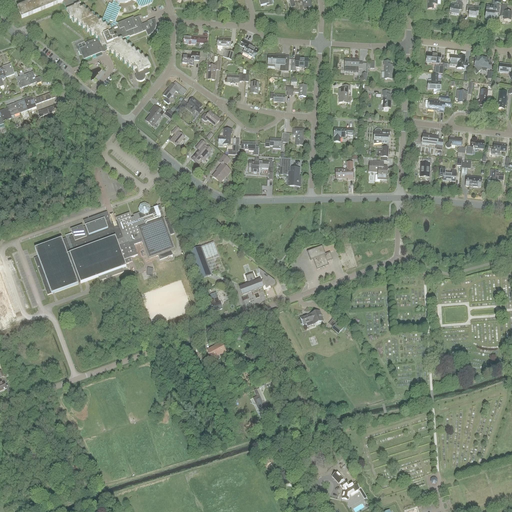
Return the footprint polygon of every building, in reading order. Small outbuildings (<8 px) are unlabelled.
[(133,18),(118,24),(118,25),(108,29),(106,25),(103,26),(102,22),(99,23),(97,18),(95,19),(93,15),(90,16),(89,11),(86,12),(84,8),(80,9),(80,8),(79,5),(78,6),(77,5),(81,3),(79,0),(36,0),(17,8),(22,19),(63,2),(67,11),(68,11),(69,14),(68,14),(70,19),(73,18),(74,23),(77,22),(79,26),(81,25),(83,29),(86,28),(87,33),(90,32),(92,36),(94,35),(96,39),(85,44),(87,47),(79,50),(80,51),(79,52),(81,56),(82,56),(84,60),(102,53),(101,52),(107,50),(107,51),(110,50),(111,54),(114,53),(116,58),(118,57),(120,61),(123,60),(125,64),(127,63),(129,68),(132,67),(133,71),(134,71),(136,75),(136,76),(135,76),(135,77),(135,78),(136,79),(136,80),(137,80),(137,81),(138,82),(139,82),(140,82),(141,82),(142,82),(143,82),(144,81),(144,80),(145,80),(145,79),(145,78),(145,77),(145,76),(149,74),(148,69),(151,68),(148,60),(145,61),(143,56),(141,57),(139,53),(136,54),(134,50),(132,51),(130,46),(127,47),(126,43),(123,44),(121,40),(129,37),(129,38),(146,31),(148,36),(148,37),(149,36),(150,35),(151,35),(152,34),(153,33),(154,32),(155,31),(155,29),(156,28),(156,27),(156,25),(156,24),(156,23),(156,22),(156,20),(155,19),(148,22),(148,23),(142,25),(139,17),(134,19),(133,18)] [(112,0),(114,1),(112,5),(109,3),(106,11),(102,22),(103,26),(106,25),(108,29),(118,25),(118,24),(115,23),(121,8),(118,8),(120,3),(123,4),(126,3),(129,2),(131,0),(136,2),(138,7),(141,8),(152,4),(153,0),(112,0)] [(309,0),(289,0),(291,8),(295,7),(293,0),(301,0),(304,9),(311,7),(309,0)] [(427,0),(428,9),(433,9),(433,5),(437,5),(437,0),(427,0)] [(458,1),(457,5),(455,5),(451,4),(450,12),(451,12),(451,15),(459,16),(459,11),(462,11),(463,6),(463,5),(463,4),(462,3),(461,2),(460,1),(458,1)] [(507,6),(502,5),(500,17),(504,17),(504,21),(511,22),(511,13),(507,13),(507,6)] [(478,16),(479,8),(475,7),(474,11),(472,11),(473,7),(467,6),(466,11),(469,12),(468,17),(476,18),(477,15),(478,16)] [(487,7),(486,11),(485,19),(494,20),(495,14),(498,14),(499,7),(494,6),(493,7),(487,7)] [(184,37),(183,45),(196,46),(196,44),(207,44),(207,38),(197,37),(194,37),(193,38),(184,37)] [(230,48),(231,39),(224,39),(224,40),(218,39),(217,47),(230,48)] [(252,46),(248,43),(243,40),(239,46),(245,49),(243,53),(254,60),(259,52),(251,47),(252,46)] [(234,53),(228,51),(225,50),(223,58),(232,61),(234,53)] [(193,51),(193,55),(193,56),(183,56),(182,64),(189,64),(189,66),(193,66),(194,61),(199,61),(200,52),(193,51)] [(426,63),(440,64),(441,56),(427,54),(426,63)] [(285,61),(285,56),(278,55),(278,57),(268,56),(267,67),(274,68),(275,65),(281,66),(280,72),(284,72),(288,72),(289,61),(285,61)] [(467,71),(468,64),(464,64),(465,57),(458,56),(458,57),(451,56),(450,63),(458,63),(457,69),(464,70),(464,71),(467,71)] [(296,57),(296,61),(291,60),(291,72),(295,72),(296,68),(301,68),(302,67),(308,68),(308,59),(300,59),(300,57),(296,57)] [(205,63),(205,66),(208,66),(207,81),(215,81),(216,71),(220,71),(220,63),(221,63),(221,58),(218,58),(218,63),(215,63),(215,67),(210,66),(210,64),(208,63),(205,63)] [(487,69),(487,70),(491,70),(491,64),(488,64),(488,61),(489,61),(489,60),(475,58),(475,60),(474,67),(475,67),(475,68),(472,70),(476,75),(481,71),(481,68),(487,69)] [(362,70),(362,63),(359,63),(359,60),(345,60),(344,72),(358,73),(358,69),(362,70)] [(385,66),(384,80),(392,80),(393,66),(390,66),(390,62),(384,62),(384,66),(385,66)] [(2,67),(6,78),(15,75),(11,64),(2,67)] [(499,73),(503,74),(503,72),(509,73),(508,75),(511,81),(511,68),(511,66),(500,65),(499,73)] [(24,76),(28,86),(37,83),(37,84),(42,83),(40,78),(35,79),(33,72),(24,76)] [(438,82),(439,76),(432,75),(431,80),(428,80),(428,82),(427,90),(433,90),(433,92),(439,92),(439,90),(441,90),(441,83),(441,82),(438,82)] [(20,89),(28,86),(24,76),(16,79),(20,89)] [(238,84),(238,83),(239,77),(227,76),(227,83),(231,83),(231,84),(235,85),(235,84),(238,84)] [(186,92),(182,88),(176,83),(175,83),(173,86),(172,85),(163,96),(166,98),(163,100),(164,101),(168,105),(170,103),(170,101),(169,100),(175,92),(182,97),(186,92)] [(258,88),(258,83),(251,83),(250,94),(257,95),(258,91),(260,91),(260,88),(258,88)] [(306,98),(306,86),(299,86),(299,91),(293,90),(294,88),(291,87),(291,88),(290,96),(293,96),(293,93),(299,93),(299,97),(306,98)] [(350,91),(350,87),(343,86),(343,90),(339,90),(339,94),(340,94),(339,103),(347,104),(347,103),(350,103),(350,104),(350,102),(351,102),(351,101),(352,101),(352,100),(351,100),(351,99),(350,99),(351,96),(348,96),(348,91),(350,91)] [(492,92),(488,91),(481,90),(479,101),(477,101),(476,106),(479,106),(479,107),(480,107),(481,108),(482,108),(483,108),(483,107),(485,107),(486,100),(491,101),(492,92)] [(466,101),(468,93),(457,91),(456,99),(458,100),(458,103),(465,104),(465,101),(466,101)] [(391,92),(382,92),(382,96),(384,96),(383,101),(381,101),(381,104),(383,104),(383,108),(383,111),(384,112),(387,112),(388,111),(388,109),(390,109),(391,96),(390,96),(391,92)] [(507,93),(505,92),(500,92),(498,104),(495,103),(494,108),(497,108),(497,109),(504,110),(505,106),(506,106),(507,98),(506,98),(507,93)] [(284,103),(285,96),(274,95),(274,94),(271,94),(270,99),(273,100),(273,102),(284,103)] [(429,101),(426,101),(425,106),(425,107),(426,108),(427,108),(428,109),(428,110),(438,111),(438,112),(444,113),(444,107),(451,108),(449,98),(440,97),(439,103),(429,101)] [(38,104),(36,99),(34,100),(33,98),(24,101),(28,111),(36,108),(35,105),(38,104)] [(202,110),(200,109),(202,106),(193,99),(185,108),(193,114),(195,111),(199,114),(202,110)] [(19,114),(28,111),(24,101),(16,104),(19,114)] [(57,104),(58,105),(60,110),(67,108),(64,102),(57,104)] [(11,117),(19,114),(16,104),(7,107),(8,109),(11,117)] [(155,106),(153,109),(150,112),(152,114),(145,122),(153,128),(164,114),(155,106)] [(0,111),(0,113),(3,122),(12,119),(11,117),(8,109),(0,111)] [(172,121),(176,116),(169,110),(165,116),(172,121)] [(220,121),(210,113),(208,116),(206,114),(204,115),(202,118),(202,120),(205,122),(207,122),(208,121),(215,127),(220,121)] [(177,148),(185,138),(178,133),(180,131),(176,128),(172,133),(175,136),(170,142),(177,148)] [(232,130),(231,129),(224,129),(223,137),(219,137),(218,144),(223,144),(223,145),(230,145),(231,135),(232,135),(232,130)] [(303,146),(303,136),(304,136),(304,130),(293,129),(292,135),(296,135),(295,146),(303,146)] [(346,135),(353,136),(353,130),(346,129),(346,130),(334,129),(334,138),(334,142),(340,143),(340,138),(346,138),(346,135)] [(389,132),(385,132),(383,132),(383,133),(382,133),(382,132),(381,131),(381,130),(380,130),(380,129),(379,129),(378,129),(377,129),(376,129),(376,130),(375,130),(375,131),(374,132),(374,141),(373,141),(374,145),(382,144),(382,142),(389,142),(389,132)] [(442,149),(443,141),(438,140),(438,137),(423,135),(422,144),(436,146),(436,149),(442,149)] [(450,138),(449,143),(448,144),(447,144),(446,145),(446,146),(446,147),(446,148),(447,148),(448,149),(449,149),(450,148),(451,147),(451,146),(461,147),(462,140),(454,139),(454,138),(454,137),(451,137),(450,137),(450,139),(450,138)] [(270,139),(270,141),(266,141),(265,148),(270,148),(270,147),(273,147),(273,149),(280,150),(280,147),(281,140),(270,139)] [(473,139),(472,141),(471,147),(468,147),(467,154),(472,155),(473,149),(483,150),(484,143),(477,142),(477,140),(473,139)] [(206,144),(202,141),(196,148),(199,151),(192,160),(200,166),(207,158),(205,156),(208,153),(209,154),(212,150),(208,147),(207,148),(204,146),(206,144)] [(242,143),(241,150),(249,150),(248,152),(254,152),(253,156),(258,156),(259,147),(256,147),(256,143),(242,143)] [(499,154),(500,152),(505,153),(506,146),(494,144),(493,151),(495,151),(494,154),(499,154)] [(382,148),(382,150),(376,150),(376,157),(388,158),(388,148),(382,148)] [(226,177),(231,172),(225,167),(230,160),(224,155),(218,162),(221,165),(218,169),(219,170),(213,177),(220,184),(226,177)] [(255,159),(255,162),(249,162),(248,168),(252,169),(251,173),(258,174),(259,169),(268,170),(269,163),(259,162),(259,159),(255,159)] [(281,159),(280,168),(279,175),(289,176),(288,187),(300,187),(301,176),(300,176),(300,169),(291,168),(291,160),(281,159)] [(421,164),(420,178),(429,178),(430,165),(431,165),(431,160),(425,160),(422,160),(422,164),(421,164)] [(462,161),(461,167),(461,169),(470,170),(471,162),(462,161)] [(387,168),(384,167),(384,163),(374,162),(374,163),(369,163),(369,173),(378,173),(378,176),(375,176),(375,182),(379,183),(379,180),(387,181),(387,168)] [(336,170),(336,180),(348,179),(348,181),(353,181),(353,169),(352,163),(347,163),(347,169),(336,170)] [(440,168),(439,177),(443,178),(443,182),(455,183),(456,171),(452,171),(451,173),(451,174),(445,173),(445,170),(441,168),(440,168)] [(498,175),(498,174),(498,172),(491,171),(490,178),(491,178),(491,187),(497,187),(498,181),(503,181),(504,175),(498,175)] [(481,179),(466,177),(465,187),(480,188),(481,179)] [(150,209),(148,206),(145,204),(140,205),(139,209),(140,213),(133,216),(134,217),(131,218),(129,213),(116,218),(117,222),(111,224),(110,219),(109,219),(107,214),(84,222),(85,227),(83,228),(82,226),(71,230),(72,234),(65,236),(66,238),(62,240),(62,239),(35,249),(38,257),(34,259),(41,278),(47,295),(51,294),(78,285),(78,283),(80,283),(81,284),(98,277),(100,281),(124,272),(122,269),(126,267),(125,265),(132,262),(131,258),(138,255),(134,246),(143,242),(149,259),(158,256),(159,261),(172,256),(171,251),(174,250),(169,236),(174,235),(168,218),(165,219),(160,206),(150,209)] [(199,279),(211,275),(206,261),(219,257),(213,243),(189,252),(199,279)] [(330,252),(325,254),(322,247),(308,253),(311,261),(313,260),(317,270),(328,266),(327,263),(333,260),(330,252)] [(252,274),(245,276),(248,285),(239,289),(242,296),(252,292),(253,295),(252,295),(260,292),(259,292),(258,290),(263,288),(263,287),(265,286),(266,288),(273,285),(275,285),(275,283),(275,282),(274,281),(259,269),(263,280),(260,281),(256,283),(252,274)] [(4,320),(13,316),(0,277),(0,316),(0,313),(2,313),(4,320)] [(215,312),(222,309),(216,293),(208,296),(211,306),(212,305),(215,312)] [(317,325),(324,322),(323,319),(320,311),(300,318),(301,320),(299,320),(300,325),(302,325),(303,325),(309,323),(310,324),(313,323),(314,326),(317,325)] [(338,324),(337,324),(332,330),(338,335),(344,329),(338,324)] [(221,344),(209,350),(212,356),(216,354),(216,355),(224,350),(221,344)] [(250,352),(245,355),(249,362),(247,363),(248,365),(255,361),(256,363),(258,361),(257,359),(255,360),(250,352)] [(266,411),(260,398),(259,396),(253,399),(260,414),(266,411)] [(289,467),(282,470),(281,469),(276,471),(278,476),(277,476),(281,483),(282,483),(284,487),(289,484),(288,482),(295,478),(289,467)] [(343,491),(341,499),(348,500),(348,498),(349,498),(350,495),(359,489),(355,484),(353,485),(352,484),(348,487),(347,486),(348,485),(346,482),(343,480),(337,473),(332,477),(338,484),(340,483),(342,485),(340,486),(342,489),(344,488),(344,489),(344,491),(343,491)]
